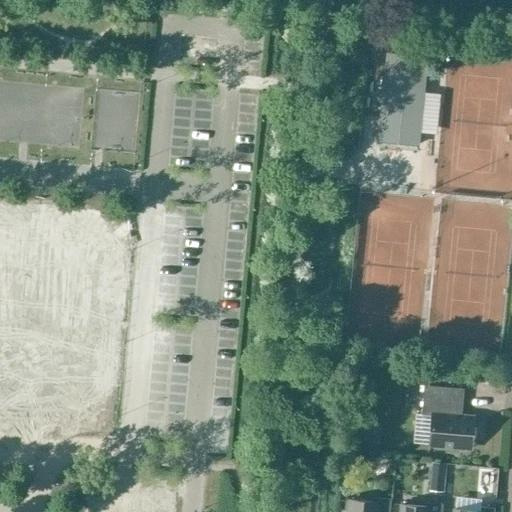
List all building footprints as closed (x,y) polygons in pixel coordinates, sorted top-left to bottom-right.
[(169,55),(185,56),(186,43),(171,41),(169,55)] [(386,55),(378,140),(412,144),(413,133),(418,133),(422,94),(417,93),(421,58),(386,55)] [(58,223),(60,203),(0,198),(0,245),(7,246),(8,223),(25,224),(24,233),(33,233),(33,238),(40,239),(42,222),(58,223)] [(428,446),(470,449),(473,419),(461,418),(463,390),(423,387),(421,416),(430,417),(428,446)] [(429,491),(442,492),(445,463),(431,462),(429,491)] [(143,489),(143,484),(101,481),(100,506),(112,507),(111,511),(160,511),(162,490),(143,489)] [(388,511),(390,500),(375,499),(374,503),(349,501),(347,511),(388,511)]
